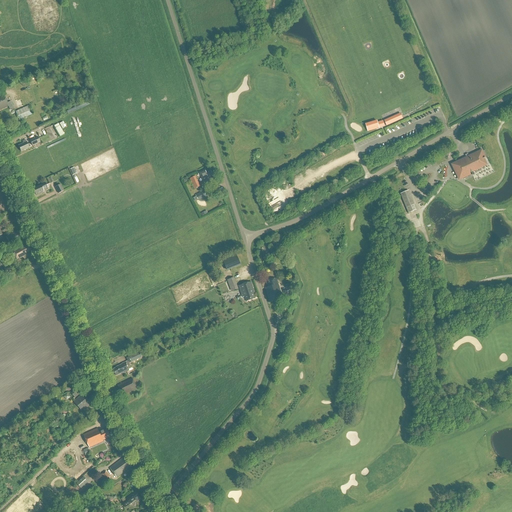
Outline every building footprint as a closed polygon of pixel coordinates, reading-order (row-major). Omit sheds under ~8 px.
[(0,110),(8,107),(9,110),(13,109),(10,102),(6,104),(3,95),(0,96),(0,110)] [(15,112),(19,120),(31,115),(27,106),(15,112)] [(401,112),(384,119),(387,126),(404,118),(401,112)] [(385,126),(384,122),(366,127),(368,132),(385,126)] [(52,141),(51,131),(52,131),(52,127),(47,127),(47,135),(42,136),(42,141),(52,141)] [(32,146),(40,142),(37,137),(30,141),(32,146)] [(21,152),(29,148),(25,140),(22,142),(23,144),(18,146),(21,152)] [(465,155),(467,159),(454,165),(460,178),(470,173),(470,172),(473,171),(473,172),(486,166),(483,160),(486,158),(482,150),(469,156),(468,154),(465,155)] [(214,178),(211,171),(208,172),(208,173),(206,174),(205,170),(197,173),(199,176),(201,176),(204,183),(209,181),(210,182),(213,180),(212,179),(214,178)] [(195,177),(190,179),(194,189),(200,186),(195,177)] [(47,188),(45,184),(40,186),(33,189),(36,195),(43,192),(42,190),(47,188)] [(60,185),(55,188),(58,194),(64,191),(60,185)] [(196,195),(198,200),(206,195),(203,191),(196,195)] [(409,214),(417,210),(414,205),(413,205),(407,191),(401,194),(409,214)] [(18,233),(17,231),(6,236),(9,244),(22,238),(19,232),(18,233)] [(26,255),(26,254),(30,252),(29,251),(31,250),(28,243),(12,251),(17,260),(26,255)] [(236,254),(223,260),(227,271),(240,265),(236,254)] [(238,290),(233,278),(229,280),(233,292),(238,290)] [(283,299),(277,279),(269,281),(270,284),(267,284),(268,288),(266,288),(270,303),(283,299)] [(255,294),(251,282),(239,286),(243,298),(245,297),(247,302),(255,299),(254,294),(255,294)] [(141,358),(139,352),(138,349),(131,353),(134,361),(141,358)] [(129,371),(126,363),(122,364),(122,365),(116,368),(116,369),(114,370),(116,376),(124,372),(124,373),(129,371)] [(137,388),(132,379),(118,386),(122,393),(124,391),(126,394),(137,388)] [(70,395),(74,400),(80,394),(76,389),(70,395)] [(88,399),(84,394),(74,402),(82,411),(96,400),(92,395),(88,399)] [(98,429),(84,435),(89,448),(104,442),(103,441),(111,437),(108,429),(100,433),(98,429)] [(118,479),(132,468),(131,466),(132,465),(126,457),(111,469),(118,479)] [(100,475),(106,482),(111,479),(110,478),(110,477),(107,472),(106,472),(105,471),(100,475)] [(84,477),(76,484),(81,489),(88,482),(84,477)] [(141,499),(140,497),(137,493),(134,496),(133,495),(127,499),(127,500),(123,504),(126,508),(130,504),(131,505),(137,501),(138,502),(141,499)]
